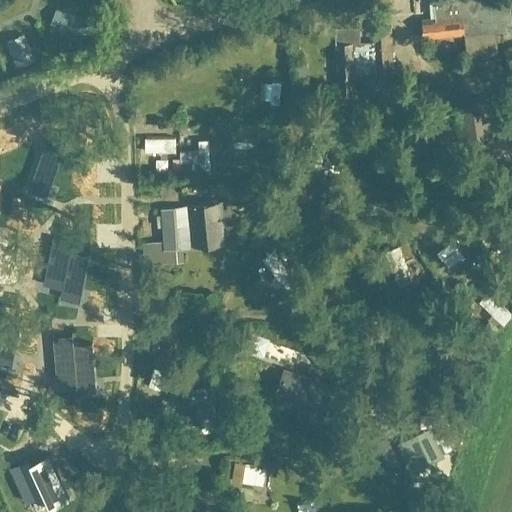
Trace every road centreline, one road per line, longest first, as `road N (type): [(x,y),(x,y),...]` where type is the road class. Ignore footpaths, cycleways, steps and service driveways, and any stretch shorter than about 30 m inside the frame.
road 1 (track): [(128,306),(218,313),(313,127),(404,90),(398,0)]
road 2 (unclassified): [(132,511),(118,445),(127,363),(126,142),(107,64)]
road 3 (track): [(218,313),(291,313),(305,325),(357,389),(361,413),(353,435)]
road 4 (unclassified): [(107,64),(280,0)]
road 5 (track): [(363,101),(398,197),(428,233)]
